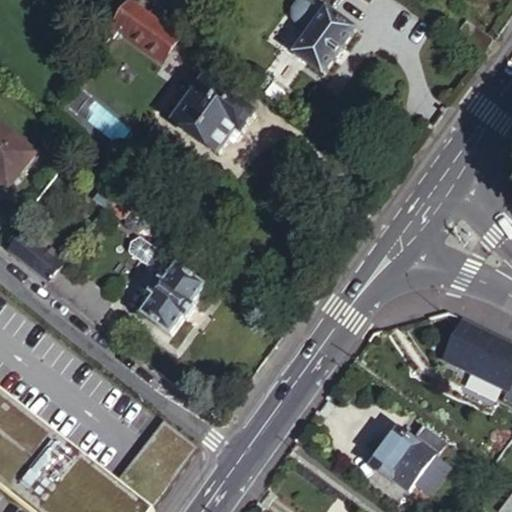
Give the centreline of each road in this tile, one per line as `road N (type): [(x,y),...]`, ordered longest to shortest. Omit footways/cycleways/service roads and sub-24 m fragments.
road 1 (residential): [(248,456),(0,267)]
road 2 (secondary): [(248,456),(402,236)]
road 3 (secondary): [(440,182),(511,81)]
road 4 (tertiary): [(402,236),(511,286)]
